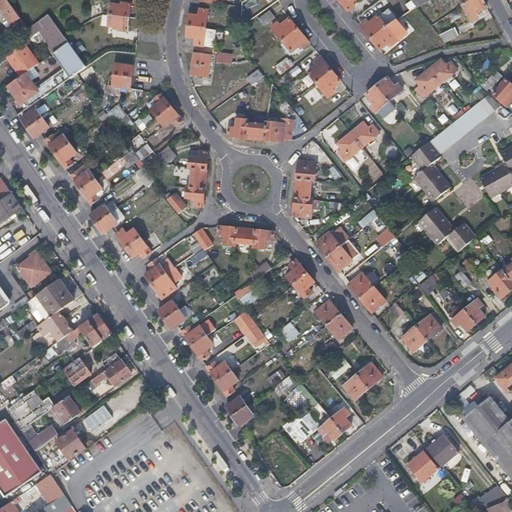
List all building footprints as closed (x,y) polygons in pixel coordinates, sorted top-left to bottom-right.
[(0,0),(0,8),(0,9),(9,21),(6,24),(10,30),(11,29),(15,34),(27,26),(7,0),(0,0)] [(252,16),(264,7),(258,0),(257,0),(246,8),(252,16)] [(359,0),(340,0),(350,12),(356,7),(353,5),(359,0)] [(384,0),(381,0),(374,6),(379,12),(388,4),(384,0)] [(411,0),(417,9),(431,1),(431,0),(411,0)] [(483,0),(473,0),(465,5),(473,20),(482,15),(480,12),(487,8),(483,0)] [(93,20),(110,17),(130,20),(132,7),(121,5),(120,8),(112,7),(111,15),(109,12),(103,11),(100,3),(88,8),(93,20)] [(227,3),(226,12),(237,14),(238,6),(227,3)] [(450,15),(455,20),(462,14),(458,8),(450,15)] [(48,14),(64,36),(69,33),(53,10),(48,14)] [(191,29),(208,32),(211,14),(203,13),(202,19),(192,17),(191,29)] [(49,48),(53,54),(68,43),(64,36),(48,14),(30,30),(27,32),(32,38),(44,30),(54,45),(49,48)] [(130,20),(110,17),(109,29),(117,30),(117,33),(128,34),(130,20)] [(373,40),(388,28),(380,18),(370,25),(368,22),(362,27),(373,40)] [(393,25),(401,37),(407,32),(404,29),(408,26),(402,18),(393,25)] [(273,29),(284,42),(300,30),(291,19),(281,26),(279,24),(273,29)] [(434,25),(445,42),(459,34),(454,27),(451,29),(445,19),(434,25)] [(27,26),(15,34),(19,39),(27,32),(30,30),(27,26)] [(399,41),(388,28),(373,40),(381,51),(391,43),(393,46),(399,41)] [(205,49),(208,32),(191,29),(189,40),(197,42),(196,48),(205,49)] [(300,30),(284,42),(292,52),(302,45),(304,48),(310,43),(300,30)] [(26,74),(22,77),(8,86),(25,110),(86,68),(68,43),(53,54),(65,71),(38,90),(26,74)] [(8,56),(22,77),(26,74),(39,64),(26,44),(8,56)] [(191,77),(201,79),(209,80),(212,60),(195,57),(191,77)] [(281,75),(296,65),(290,57),(275,67),(281,75)] [(309,73),(317,84),(333,72),(322,58),(316,63),(318,66),(309,73)] [(215,67),(230,70),(231,64),(216,61),(215,67)] [(441,61),(429,71),(441,86),(457,72),(449,64),(445,67),(441,61)] [(121,95),(122,88),(131,90),(134,67),(115,65),(112,87),(109,86),(99,102),(105,106),(113,94),(121,95)] [(81,73),(88,84),(94,79),(91,75),(96,71),(92,66),(81,73)] [(293,78),(302,71),(298,66),(289,73),(293,78)] [(247,77),(251,85),(264,78),(260,70),(247,77)] [(441,86),(429,71),(416,82),(420,88),(415,92),(423,101),(441,86)] [(481,83),(488,93),(502,76),(496,71),(486,81),(484,79),(481,83)] [(333,72),(317,84),(328,98),(334,93),(332,90),(342,82),(333,72)] [(377,87),(390,103),(403,92),(398,86),(396,88),(387,78),(377,87)] [(511,85),(506,80),(500,87),(493,94),(506,106),(511,99),(511,85)] [(97,95),(101,98),(108,87),(104,85),(97,95)] [(86,87),(71,98),(73,102),(78,98),(79,100),(90,92),(86,87)] [(376,114),(390,103),(377,87),(366,96),(374,105),(374,106),(371,108),(376,114)] [(206,97),(211,102),(220,95),(215,89),(206,97)] [(302,100),(310,109),(321,100),(312,91),(302,100)] [(424,146),(436,161),(442,155),(440,153),(500,104),(489,93),(424,146)] [(148,107),(151,110),(158,120),(172,108),(160,94),(154,100),(155,101),(148,107)] [(408,125),(417,117),(413,111),(412,112),(409,109),(406,112),(397,100),(392,104),(408,125)] [(423,108),(429,116),(433,112),(431,109),(434,107),(430,102),(423,108)] [(118,103),(106,112),(110,117),(114,123),(126,114),(118,103)] [(184,122),(173,109),(172,108),(158,120),(165,128),(173,122),(177,127),(184,122)] [(28,129),(43,118),(37,109),(22,120),(28,129)] [(148,112),(134,121),(140,130),(153,121),(148,112)] [(126,140),(132,135),(127,129),(134,125),(126,114),(114,123),(126,140)] [(47,124),(49,126),(53,124),(49,117),(45,120),(47,124)] [(47,124),(43,118),(28,129),(34,138),(49,127),(49,126),(47,124)] [(247,139),(249,125),(249,121),(238,120),(237,129),(230,128),(229,137),(247,139)] [(267,122),(267,126),(265,141),(283,143),(285,124),(267,122)] [(364,124),(351,134),(363,149),(380,135),(373,127),(369,130),(364,124)] [(97,125),(84,135),(87,138),(100,129),(97,125)] [(258,125),(249,125),(247,139),(265,141),(267,126),(258,125)] [(56,155),(71,144),(65,135),(69,132),(66,127),(46,140),(56,155)] [(400,149),(405,156),(411,151),(395,132),(389,137),(400,149)] [(363,149),(351,134),(339,145),(344,151),(339,154),(346,163),(363,149)] [(390,158),(400,149),(389,137),(380,145),(390,158)] [(78,153),(71,144),(56,155),(66,169),(73,164),(70,159),(78,153)] [(433,163),(436,161),(424,146),(414,154),(411,156),(424,171),(433,163)] [(511,146),(500,153),(507,165),(511,174),(511,173),(511,146)] [(158,156),(163,162),(167,164),(170,162),(177,157),(169,147),(158,156)] [(193,170),(208,171),(210,153),(190,151),(189,169),(193,170)] [(135,152),(124,160),(128,166),(139,158),(135,152)] [(142,161),(146,166),(155,159),(151,154),(142,161)] [(124,160),(117,166),(120,171),(128,166),(124,160)] [(180,171),(182,166),(170,162),(167,164),(174,167),(173,168),(180,171)] [(297,180),(312,182),(316,182),(317,164),(299,162),(297,180)] [(424,171),(415,178),(434,202),(452,187),(433,163),(424,171)] [(511,187),(511,175),(511,174),(507,165),(494,172),(481,179),(491,199),(511,187)] [(145,166),(136,172),(146,187),(155,182),(145,166)] [(335,181),(341,177),(334,166),(328,170),(335,181)] [(81,190),(96,180),(89,170),(81,176),(78,171),(71,176),(81,190)] [(193,170),(191,188),(205,190),(208,171),(193,170)] [(0,202),(13,194),(1,178),(0,179),(0,202)] [(112,201),(132,186),(127,178),(107,193),(112,201)] [(92,205),(95,202),(98,200),(97,198),(95,195),(99,192),(103,189),(96,180),(81,190),(92,205)] [(295,198),(310,200),(314,201),(318,201),(319,194),(311,193),(312,182),(297,180),(295,198)] [(312,182),(311,193),(319,194),(320,182),(316,182),(312,182)] [(356,186),(349,191),(357,200),(363,195),(356,186)] [(205,190),(191,188),(187,188),(186,199),(195,200),(195,207),(203,208),(205,190)] [(168,199),(178,213),(187,207),(176,193),(168,199)] [(13,194),(0,202),(0,222),(2,225),(24,210),(13,194)] [(314,201),(310,200),(295,198),(293,216),(312,217),(314,201)] [(97,225),(113,214),(106,205),(91,217),(97,225)] [(320,221),(324,227),(339,215),(334,209),(320,221)] [(437,209),(420,223),(438,246),(446,239),(455,231),(437,209)] [(372,223),(374,227),(382,223),(375,211),(358,221),(362,228),(372,223)] [(119,223),(113,214),(97,225),(104,234),(119,223)] [(163,218),(156,223),(158,227),(166,222),(163,218)] [(175,223),(169,227),(173,233),(186,224),(182,218),(175,223)] [(166,222),(158,227),(161,230),(168,225),(166,222)] [(464,224),(455,231),(446,239),(452,246),(458,253),(476,238),(464,224)] [(235,248),(235,245),(237,229),(219,227),(219,236),(225,237),(224,247),(235,248)] [(193,234),(205,250),(213,245),(201,228),(193,234)] [(384,247),(396,238),(389,228),(376,238),(384,247)] [(118,235),(128,249),(142,238),(135,229),(128,234),(125,230),(118,235)] [(235,245),(255,247),(256,231),(237,229),(235,245)] [(256,231),(255,247),(254,250),(272,252),(274,233),(256,231)] [(328,258),(342,247),(330,233),(317,244),(328,258)] [(489,235),(480,240),(484,247),(493,242),(489,235)] [(142,238),(128,249),(134,258),(141,253),(145,258),(152,252),(142,238)] [(184,258),(186,262),(201,251),(195,241),(188,246),(191,250),(186,253),(188,255),(184,258)] [(353,261),(342,247),(328,258),(339,272),(353,261)] [(392,256),(401,266),(408,259),(399,250),(392,256)] [(21,267),(28,277),(35,287),(55,272),(42,253),(21,267)] [(153,285),(167,275),(157,260),(150,265),(153,270),(146,275),(153,285)] [(287,277),(294,286),(308,274),(297,260),(290,266),(294,270),(287,277)] [(262,278),(271,266),(264,261),(256,274),(262,278)] [(195,294),(198,298),(224,279),(216,268),(204,276),(208,282),(199,289),(200,291),(195,294)] [(411,279),(416,286),(427,277),(421,271),(411,279)] [(465,288),(472,283),(462,271),(455,276),(465,288)] [(511,291),(511,278),(508,274),(507,272),(492,284),(504,298),(511,291)] [(361,299),(375,288),(363,273),(350,285),(361,299)] [(435,273),(418,286),(426,296),(433,291),(432,289),(442,282),(435,273)] [(308,274),(294,286),(305,299),(313,293),(309,288),(315,283),(308,274)] [(173,283),(167,275),(153,285),(154,287),(163,299),(171,294),(167,288),(173,283)] [(42,304),(52,317),(60,311),(74,302),(60,281),(32,300),(37,307),(42,304)] [(235,290),(242,307),(257,301),(251,284),(235,290)] [(259,288),(264,294),(269,289),(264,284),(259,288)] [(387,302),(375,288),(361,299),(373,313),(387,302)] [(444,299),(450,294),(445,288),(439,293),(444,299)] [(0,310),(9,304),(0,290),(0,310)] [(285,293),(274,302),(277,305),(288,296),(285,293)] [(466,310),(478,325),(486,318),(481,311),(486,307),(479,299),(466,310)] [(165,321),(181,310),(175,301),(159,312),(165,321)] [(321,319),(328,327),(342,315),(331,301),(316,313),(321,319)] [(398,317),(405,311),(398,303),(391,308),(398,317)] [(42,304),(37,307),(46,321),(52,317),(42,304)] [(469,332),(478,325),(466,310),(463,313),(458,307),(448,315),(453,321),(451,322),(458,330),(463,325),(469,332)] [(233,318),(246,336),(259,327),(246,309),(233,318)] [(187,319),(181,310),(165,321),(172,330),(187,319)] [(54,333),(60,342),(75,332),(60,311),(52,317),(46,321),(41,324),(39,326),(47,338),(54,333)] [(417,326),(429,341),(443,329),(432,314),(417,326)] [(75,332),(60,342),(52,348),(58,356),(76,343),(74,340),(79,336),(78,335),(82,331),(95,348),(114,335),(99,315),(75,332)] [(342,315),(328,327),(339,340),(353,329),(342,315)] [(16,332),(21,339),(39,326),(41,324),(36,317),(27,323),(16,332)] [(0,323),(0,331),(10,324),(6,319),(0,323)] [(292,322),(281,330),(289,341),(300,332),(292,322)] [(415,352),(429,341),(417,326),(403,338),(415,352)] [(192,347),(208,336),(201,327),(193,333),(189,327),(182,332),(192,347)] [(310,332),(304,337),(309,342),(312,339),(313,338),(315,337),(310,332)] [(215,346),(208,336),(192,347),(203,362),(210,357),(207,353),(215,346)] [(329,359),(339,349),(335,344),(333,345),(332,344),(323,352),(329,359)] [(350,368),(357,376),(369,390),(384,378),(372,364),(365,370),(354,356),(351,359),(342,348),(337,352),(343,359),(350,368)] [(107,370),(122,360),(117,354),(103,364),(107,370)] [(64,370),(70,378),(76,386),(92,374),(81,358),(64,370)] [(350,368),(343,359),(339,361),(342,364),(339,366),(344,372),(350,368)] [(133,375),(122,360),(107,370),(92,381),(96,387),(110,377),(117,387),(133,375)] [(218,383),(233,372),(227,363),(218,369),(215,364),(208,369),(218,383)] [(511,365),(497,378),(503,386),(509,393),(511,390),(511,365)] [(339,366),(330,374),(335,380),(344,372),(339,366)] [(269,380),(273,386),(286,377),(281,371),(269,380)] [(240,382),(233,372),(218,383),(228,398),(235,393),(232,388),(240,382)] [(284,394),(299,383),(293,375),(277,386),(284,394)] [(354,402),(369,390),(357,376),(342,388),(354,402)] [(325,379),(320,383),(330,395),(335,391),(325,379)] [(284,394),(286,398),(300,385),(299,383),(284,394)] [(0,393),(0,398),(7,409),(13,405),(4,391),(0,393)] [(33,423),(56,407),(50,398),(43,403),(34,391),(13,405),(7,409),(22,431),(33,423)] [(70,397),(56,407),(33,423),(37,429),(59,413),(67,423),(81,413),(70,397)] [(233,417),(248,407),(242,398),(227,408),(233,417)] [(511,477),(511,422),(492,398),(466,419),(511,477)] [(248,407),(233,417),(240,427),(255,416),(255,415),(262,410),(256,402),(249,407),(248,407)] [(332,419),(344,433),(352,427),(346,419),(352,415),(346,408),(332,419)] [(304,438),(319,429),(308,410),(286,423),(306,457),(319,450),(314,443),(309,446),(304,438)] [(335,441),(344,433),(332,419),(318,431),(324,438),(329,434),(335,441)] [(0,489),(6,498),(42,472),(6,420),(0,424),(0,489)] [(36,451),(47,443),(58,435),(53,427),(30,443),(36,451)] [(62,457),(64,456),(66,455),(70,460),(86,448),(73,431),(57,442),(62,448),(58,451),(62,457)] [(444,466),(452,459),(460,453),(446,435),(429,449),(444,466)] [(424,483),(432,476),(440,470),(426,452),(410,465),(424,483)] [(52,475),(36,486),(50,506),(65,495),(52,475)] [(66,511),(73,507),(65,495),(40,511),(66,511)] [(488,510),(490,511),(508,511),(511,510),(511,501),(488,510)] [(18,511),(13,503),(0,511),(18,511)]
